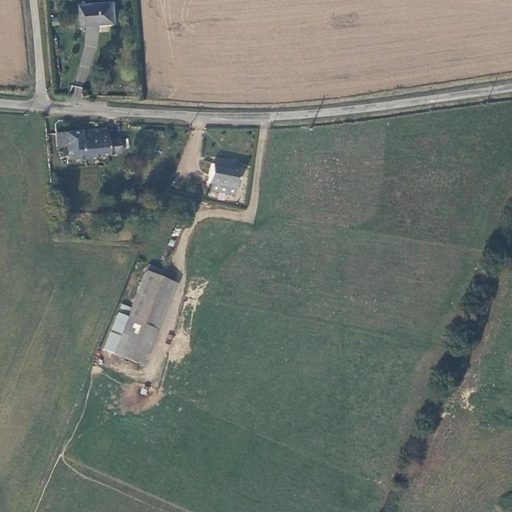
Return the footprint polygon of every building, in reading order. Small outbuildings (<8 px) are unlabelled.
[(85,4),(87,25),(119,22),(116,1),(85,4)] [(105,131),(52,135),(53,148),(62,147),(63,161),(107,158),(107,157),(106,143),(105,131)] [(117,142),(106,143),(107,157),(118,156),(117,142)] [(209,155),(207,162),(232,169),(234,162),(209,155)] [(232,169),(207,162),(202,180),(229,188),(233,169),(232,169)] [(155,270),(145,266),(123,319),(113,315),(98,350),(138,367),(172,285),(152,277),(155,270)]
